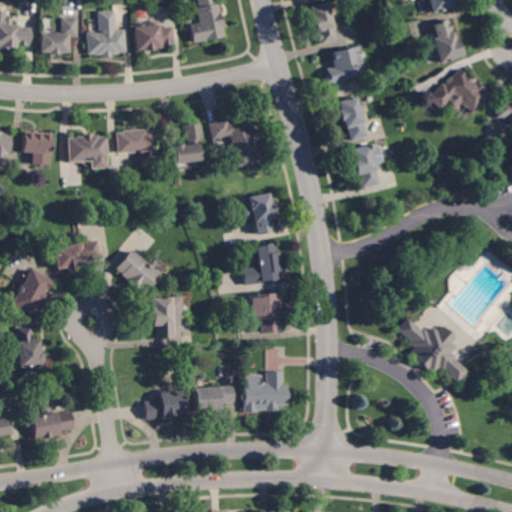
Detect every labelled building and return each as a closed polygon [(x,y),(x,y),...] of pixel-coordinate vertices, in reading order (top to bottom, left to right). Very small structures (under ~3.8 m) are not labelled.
[(214,0),(215,4),(217,4),(224,37),(193,44),(188,25),(198,23),(195,8),(198,8),(196,0),(214,0)] [(451,0),(454,6),(430,13),(426,0),(419,2),(418,0),(451,0)] [(335,40),(319,44),(316,31),(313,32),(307,7),(326,2),(335,40)] [(114,31),(124,30),(125,53),(111,53),(111,57),(102,58),(102,54),(87,55),(86,32),(98,32),(97,12),(113,11),(114,31)] [(76,36),(67,36),(67,53),(59,53),(59,55),(48,55),(48,52),(38,52),(39,34),(60,34),(60,19),(76,19),(76,36)] [(452,39),(455,38),(461,55),(437,63),(433,49),(427,51),(423,40),(433,37),(429,25),(446,20),(452,39)] [(27,45),(15,44),(14,48),(0,46),(0,23),(17,26),(17,28),(29,29),(27,45)] [(158,30),(172,28),(174,44),(154,47),(154,50),(142,51),(142,49),(135,50),(133,27),(158,24),(158,30)] [(353,54),(357,53),(360,63),(355,64),(358,73),(343,77),(344,80),(330,84),(331,86),(327,87),(323,76),(326,75),(325,69),(332,67),(330,60),(332,59),(330,52),(351,46),(353,54)] [(487,94),(472,113),(451,95),(439,110),(427,99),(440,83),(443,85),(456,68),(487,94)] [(365,136),(348,141),(344,127),(343,128),(341,121),(338,121),(335,110),(337,110),(335,102),(354,97),(365,136)] [(511,124),(507,124),(507,118),(494,117),(494,100),(507,101),(507,98),(511,98),(511,124)] [(252,128),(249,129),(255,153),(257,153),(260,161),(235,168),(227,136),(211,140),(206,124),(225,119),(227,125),(249,118),(252,128)] [(174,163),(171,145),(185,143),(183,126),(200,123),(202,139),(197,139),(199,160),(174,163)] [(146,130),(153,130),(155,150),(116,153),(115,133),(122,132),(122,131),(146,129),(146,130)] [(47,165),(30,163),(31,153),(19,152),(21,130),(50,133),(47,165)] [(0,131),(10,132),(7,158),(0,157),(0,131)] [(90,135),(97,135),(97,137),(105,137),(106,160),(67,161),(66,138),(75,138),(75,136),(81,136),(81,134),(90,133),(90,135)] [(377,184),(360,188),(357,175),(354,176),(347,149),(368,144),(377,184)] [(272,218),(268,219),(270,232),(255,235),(251,216),(244,218),(243,209),(248,208),(245,198),(267,193),(272,218)] [(64,268),(64,267),(55,268),(51,249),(96,240),(98,257),(82,260),(82,263),(74,264),(74,266),(64,268)] [(274,251),(278,251),(280,270),(277,271),(278,281),(242,285),(240,268),(256,266),(253,247),(273,244),(274,251)] [(144,294),(138,289),(137,291),(119,276),(120,274),(114,269),(129,250),(159,274),(144,294)] [(47,290),(46,289),(44,294),(46,295),(41,303),(39,302),(37,306),(38,306),(33,315),(12,303),(30,269),(52,281),(47,290)] [(279,307),(283,306),(284,317),(277,318),(278,331),(260,331),(259,319),(249,319),(249,294),(278,294),(279,307)] [(170,310),(175,310),(175,318),(170,319),(171,338),(156,339),(155,325),(150,325),(149,299),(169,298),(170,310)] [(419,330),(420,328),(425,332),(430,326),(436,331),(440,326),(454,337),(449,343),(454,348),(449,353),(455,358),(453,360),(466,371),(456,382),(442,371),(441,373),(436,368),(432,374),(427,370),(426,371),(412,360),(413,358),(407,353),(412,348),(407,344),(409,342),(395,330),(405,318),(419,330)] [(32,340),(38,339),(39,353),(42,353),(43,365),(18,368),(16,354),(11,355),(10,343),(15,342),(13,328),(30,326),(32,340)] [(282,385),(286,385),(286,405),(276,405),(276,411),(265,411),(265,409),(255,409),(255,411),(243,412),(242,383),(265,383),(264,371),(281,371),(282,385)] [(195,412),(193,388),(231,385),(232,403),(219,404),(219,410),(195,412)] [(145,419),(143,402),(158,400),(157,393),(182,390),(185,415),(145,419)] [(55,415),(70,413),(73,429),(58,431),(59,435),(33,440),(29,417),(55,412),(55,415)] [(0,418),(10,417),(13,434),(0,436),(0,418)]
